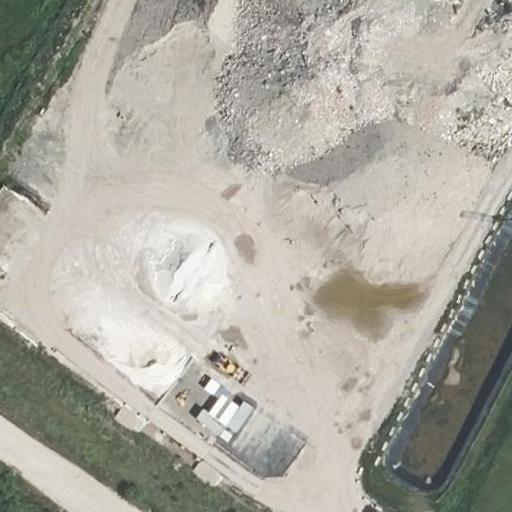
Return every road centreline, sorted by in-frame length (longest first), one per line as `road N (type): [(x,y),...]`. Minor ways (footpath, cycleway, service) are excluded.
road 1 (unknown): [(352,500),(326,364),(254,222),(224,210),(165,205),(140,207),(95,231),(51,303),(53,332),(253,486),(300,504),(319,502)]
road 2 (unknown): [(0,432),(120,511)]
